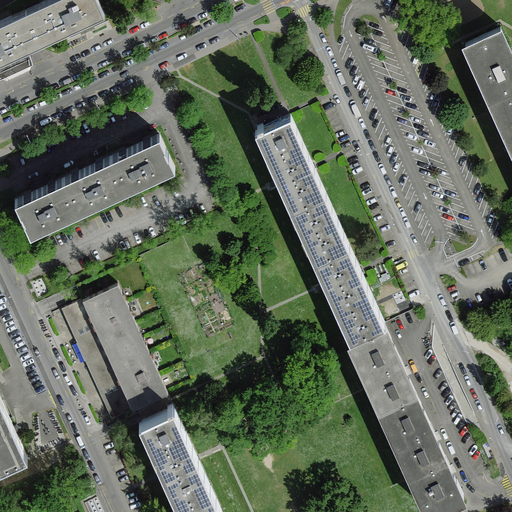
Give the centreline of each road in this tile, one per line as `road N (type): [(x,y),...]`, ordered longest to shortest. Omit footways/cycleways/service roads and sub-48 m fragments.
road 1 (residential): [(511,468),(301,0)]
road 2 (tertiary): [(0,135),(282,0)]
road 3 (residential): [(0,252),(119,511)]
road 4 (tertiary): [(214,0),(0,102)]
